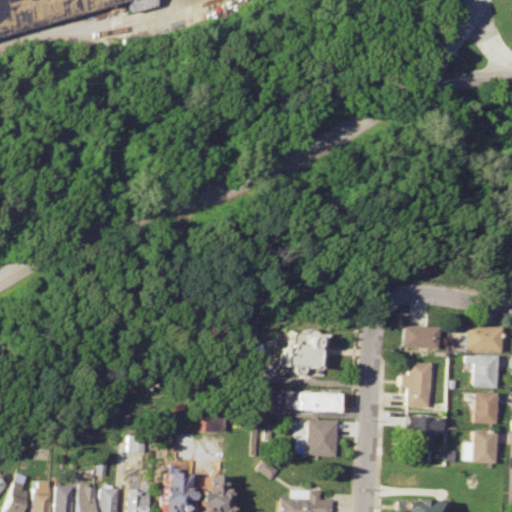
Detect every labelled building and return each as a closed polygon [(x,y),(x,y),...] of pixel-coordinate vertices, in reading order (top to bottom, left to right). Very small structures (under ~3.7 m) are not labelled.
[(0,0),(164,0),(166,5),(137,13),(133,0),(129,0),(0,35),(0,0)] [(396,323),(430,325),(429,347),(395,345),(396,323)] [(460,324),(494,326),(493,349),(459,347),(460,324)] [(275,345),(282,346),(282,329),(296,330),(298,328),(302,327),(307,328),(309,331),(319,331),(318,364),(299,363),(298,368),(296,372),(292,372),(289,370),(287,367),(286,363),(274,362),(275,345)] [(460,353),(489,354),(488,387),(466,386),(467,361),(460,360),(460,353)] [(402,360),(422,361),(420,406),(399,405),(400,385),(396,385),(397,371),(401,372),(402,360)] [(488,391),(486,421),(466,420),(467,398),(459,398),(460,390),(488,391)] [(289,391),(330,393),(329,409),(288,407),(289,391)] [(401,413),(426,415),(424,448),(403,447),(404,425),(400,424),(401,413)] [(197,414),(213,415),(212,432),(196,431),(197,414)] [(301,418),(329,420),(328,454),(299,452),(301,418)] [(465,428),(486,429),(484,461),(454,459),(455,439),(464,440),(465,428)] [(120,434),(138,434),(138,451),(120,450),(120,434)] [(250,466),(256,458),(270,468),(264,476),(250,466)] [(90,460),(100,460),(100,474),(90,474),(90,460)] [(0,511),(0,498),(10,470),(21,474),(16,488),(21,489),(13,511),(0,511)] [(159,471),(182,471),(181,511),(155,511),(155,485),(158,485),(159,471)] [(192,511),(192,474),(216,474),(216,486),(221,486),(221,507),(224,509),(224,511),(192,511)] [(24,511),(24,484),(30,484),(30,479),(43,479),(42,511),(24,511)] [(121,511),(121,480),(141,481),(140,511),(121,511)] [(70,511),(71,481),(82,481),(82,485),(88,485),(88,511),(70,511)] [(47,511),(48,483),(66,484),(65,511),(47,511)] [(91,511),(92,485),(111,485),(110,511),(91,511)] [(273,511),(275,495),(285,496),(286,487),(314,488),(313,497),(327,497),(326,511),(273,511)] [(390,511),(390,498),(440,500),(440,511),(432,510),(431,511),(390,511)]
